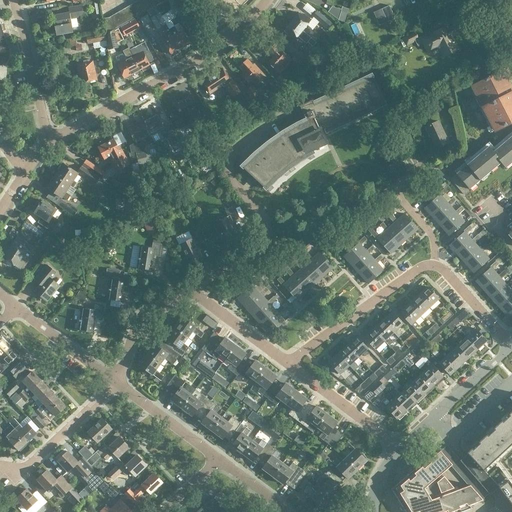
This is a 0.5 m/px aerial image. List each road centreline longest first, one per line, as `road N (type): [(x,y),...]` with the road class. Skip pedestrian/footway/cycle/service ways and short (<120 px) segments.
road 1 (residential): [(192,292),(260,249),(262,216),(238,196),(232,163),(241,140),(289,109)]
road 2 (residential): [(51,139),(208,51),(266,0)]
road 3 (residential): [(285,364),(425,266),(438,266)]
road 4 (residential): [(399,450),(511,343)]
road 5 (residential): [(0,470),(25,467),(114,375)]
road 6 (residential): [(51,139),(11,0)]
road 7 (residential): [(399,450),(285,364)]
road 8 (residential): [(220,459),(114,375)]
road 9 (residential): [(114,375),(14,306)]
